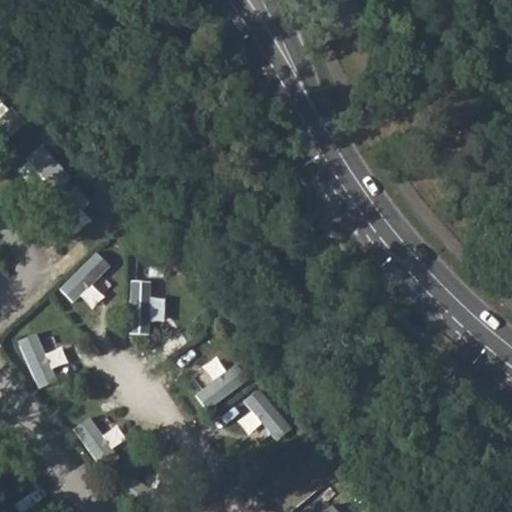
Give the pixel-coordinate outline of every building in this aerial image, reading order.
[(150,333),(151,320),(165,322),(167,296),(153,295),(154,280),(134,278),(130,332),(150,333)] [(61,346),(49,353),(38,331),(18,341),(39,383),(72,367),(61,346)] [(219,359),(193,393),(217,412),(249,372),(236,362),(230,368),(219,359)] [(264,391),(237,413),(265,446),(292,423),(264,391)] [(123,458),(114,446),(119,442),(97,412),(75,428),(106,470),(123,458)] [(133,477),(125,488),(143,502),(151,491),(133,477)] [(324,511),(347,511),(338,501),(324,511)]
